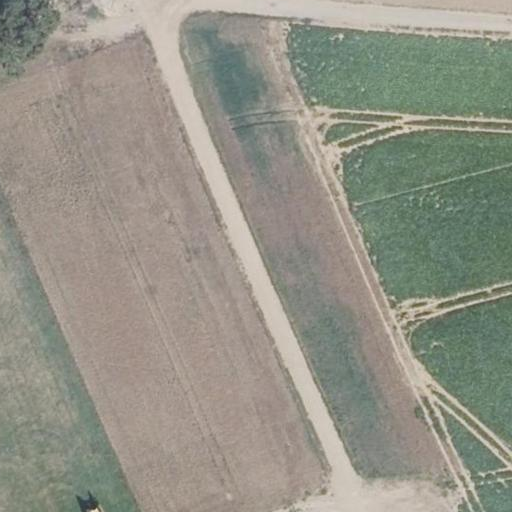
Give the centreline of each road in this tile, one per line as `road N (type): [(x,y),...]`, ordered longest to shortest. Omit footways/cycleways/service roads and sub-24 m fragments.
road 1 (track): [(150,9),(359,511)]
road 2 (track): [(511,21),(150,9)]
